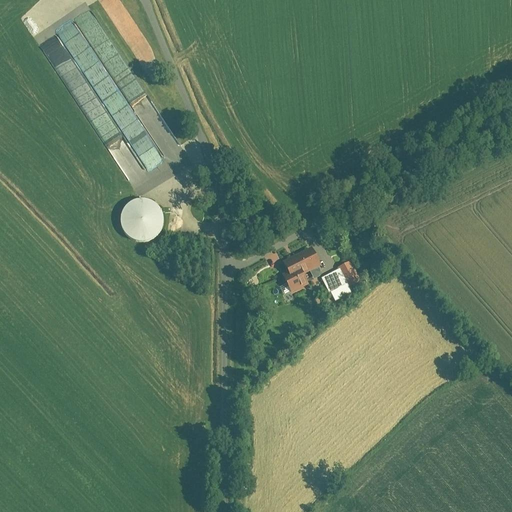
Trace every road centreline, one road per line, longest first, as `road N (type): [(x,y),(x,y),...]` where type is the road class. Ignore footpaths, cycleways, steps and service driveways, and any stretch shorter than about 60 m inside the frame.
road 1 (residential): [(511,114),(224,273)]
road 2 (residential): [(224,273),(217,173),(147,0)]
road 3 (residential): [(227,511),(224,273)]
